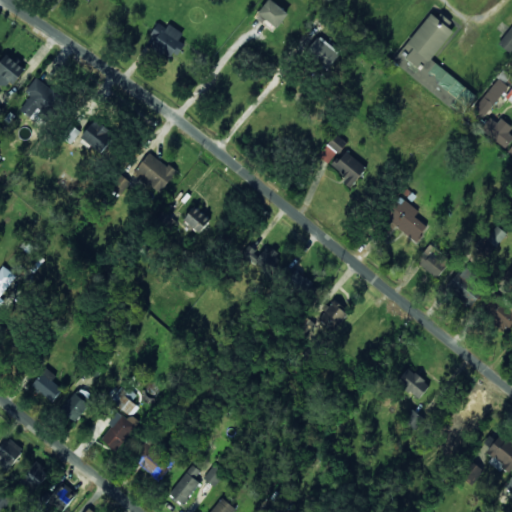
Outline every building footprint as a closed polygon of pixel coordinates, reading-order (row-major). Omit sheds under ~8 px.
[(277,28),(289,14),(272,0),(268,0),(258,13),(277,28)] [(179,41),(183,33),(169,24),(166,28),(158,23),(152,32),(158,36),(152,45),(175,59),(185,45),(179,41)] [(510,53),(511,50),(511,27),(498,43),(510,53)] [(341,54),(319,37),(307,52),(329,69),(341,54)] [(0,61),(0,87),(7,92),(24,68),(5,54),(0,61)] [(31,95),(20,111),(38,122),(58,93),(35,78),(26,92),(31,95)] [(473,110),(483,118),(509,86),(499,78),(473,110)] [(497,123),(490,117),(481,128),(505,148),(511,140),(511,130),(500,120),(497,123)] [(81,140),(101,154),(113,136),(93,122),(81,140)] [(347,142),(336,134),(318,156),(329,164),(347,142)] [(330,167),(353,186),(367,168),(345,150),(330,167)] [(134,172),(159,194),(176,173),(151,151),(134,172)] [(419,212),(401,196),(380,220),(392,230),(396,225),(415,242),(428,227),(415,216),(419,212)] [(184,220),(199,233),(211,219),(195,206),(184,220)] [(497,247),(507,234),(497,225),(486,239),(497,247)] [(248,244),(242,253),(266,271),(278,254),(261,241),(255,249),(248,244)] [(451,259),(430,244),(416,263),(437,278),(451,259)] [(479,275),(465,264),(447,290),(472,307),(485,288),(475,281),(479,275)] [(0,305),(4,300),(0,297),(17,276),(3,265),(0,268),(0,305)] [(511,334),(511,331),(511,309),(492,295),(480,312),(511,334)] [(350,314),(336,300),(319,316),(332,330),(350,314)] [(52,381),(56,376),(46,367),(32,385),(54,403),(64,390),(52,381)] [(420,399),(430,385),(408,368),(398,383),(420,399)] [(139,406),(131,401),(136,395),(123,385),(111,401),(131,416),(139,406)] [(62,411),(77,422),(91,402),(75,391),(62,411)] [(468,440),(482,420),(465,408),(451,428),(468,440)] [(116,451),(138,424),(119,410),(108,424),(112,426),(101,439),(116,451)] [(404,421),(416,431),(425,419),(413,410),(404,421)] [(510,473),(511,470),(511,443),(493,431),(485,442),(491,446),(487,452),(503,463),(500,467),(510,473)] [(0,447),(0,462),(8,469),(24,450),(9,437),(0,447)] [(131,457),(158,481),(177,461),(166,451),(163,455),(146,440),(131,457)] [(33,462),(21,483),(38,492),(50,472),(33,462)] [(482,467),(470,463),(464,479),(476,483),(482,467)] [(201,483),(195,478),(201,471),(194,465),(169,493),(183,504),(201,483)] [(225,474),(215,465),(204,477),(214,486),(225,474)] [(51,500),(66,509),(75,492),(60,484),(51,500)] [(0,511),(10,501),(1,492),(0,493),(0,511)] [(210,511),(233,511),(237,509),(222,498),(210,511)]
